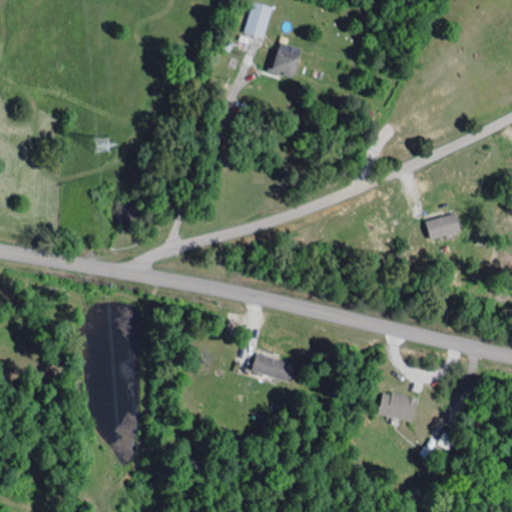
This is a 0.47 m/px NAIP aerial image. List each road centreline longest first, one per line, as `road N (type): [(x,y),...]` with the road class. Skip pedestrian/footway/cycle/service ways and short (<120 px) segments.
road 1 (tertiary): [(0,253),(511,356)]
road 2 (residential): [(511,120),(283,222),(146,262),(130,274)]
